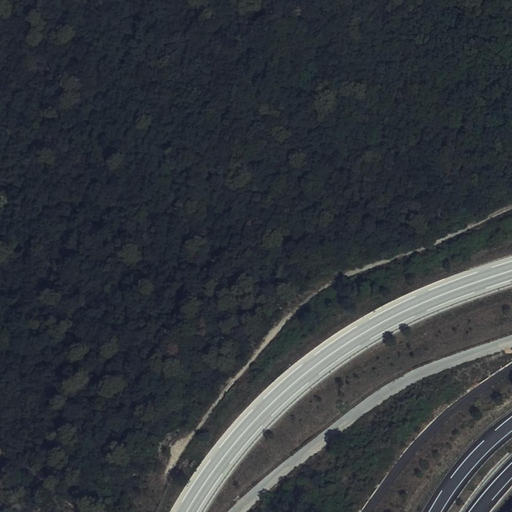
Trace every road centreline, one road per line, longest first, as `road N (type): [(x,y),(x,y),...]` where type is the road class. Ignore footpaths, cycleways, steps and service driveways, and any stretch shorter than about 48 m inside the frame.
road 1 (track): [(175,458),(307,297),(511,205)]
road 2 (motorway): [(186,511),(260,411),(335,348),(378,322),(511,270)]
road 3 (unclassified): [(236,511),(383,394),(511,341)]
road 4 (track): [(367,511),(442,418),(511,367)]
